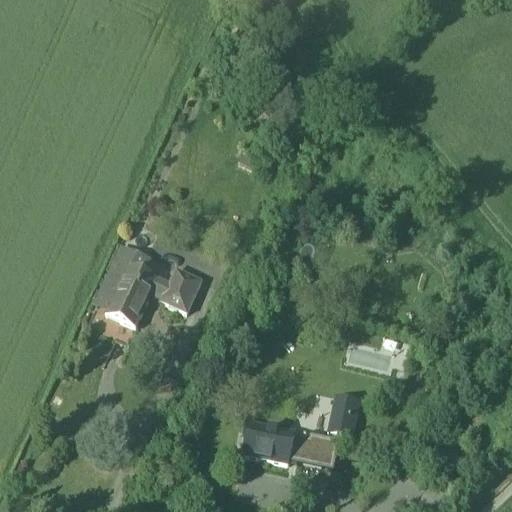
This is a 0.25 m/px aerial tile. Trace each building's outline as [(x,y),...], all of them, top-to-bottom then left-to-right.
[(147,267),(121,255),(107,284),(121,290),(129,273),(142,279),(147,267)] [(142,279),(129,273),(121,290),(112,309),(141,323),(152,298),(158,301),(164,290),(142,279)] [(200,289),(175,277),(168,292),(164,290),(158,301),(163,303),(160,310),(185,321),(200,289)] [(141,323),(112,309),(105,324),(134,337),(141,323)] [(358,411),(341,408),(333,447),(350,451),(358,411)] [(295,439),(249,429),(241,463),(288,473),(291,459),(295,439)] [(329,446),(295,439),(291,459),(324,466),(329,446)]
